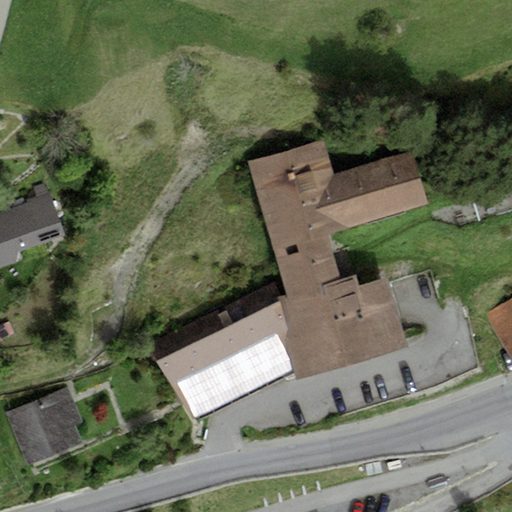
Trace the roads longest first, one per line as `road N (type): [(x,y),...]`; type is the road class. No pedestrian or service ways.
road 1 (secondary): [(511,399),(374,443),(226,469),(67,511)]
road 2 (track): [(0,390),(73,371),(119,332)]
